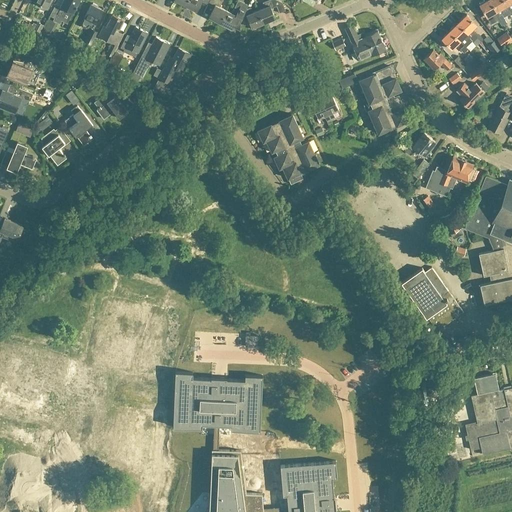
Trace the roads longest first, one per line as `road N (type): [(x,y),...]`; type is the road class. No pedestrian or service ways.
road 1 (unclassified): [(357,511),(341,392),(295,362),(199,356)]
road 2 (residential): [(200,86),(52,200),(28,204),(0,192)]
road 3 (residential): [(200,86),(298,219)]
road 4 (residential): [(511,163),(450,132),(403,51)]
road 5 (residential): [(373,0),(239,57)]
road 6 (residential): [(239,57),(125,0)]
